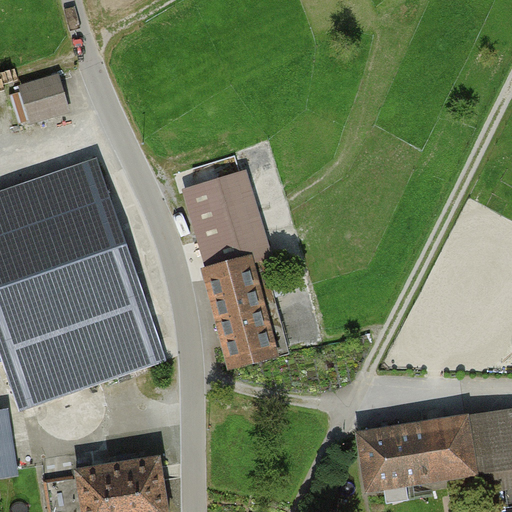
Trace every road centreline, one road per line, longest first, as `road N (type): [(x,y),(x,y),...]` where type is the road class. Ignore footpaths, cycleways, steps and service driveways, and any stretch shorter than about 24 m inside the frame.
road 1 (unclassified): [(77,0),(84,38),(189,305),(195,511)]
road 2 (track): [(511,87),(295,511)]
road 3 (track): [(195,418),(64,430),(29,424),(0,394)]
road 4 (track): [(195,365),(348,411)]
road 5 (track): [(0,172),(120,127)]
